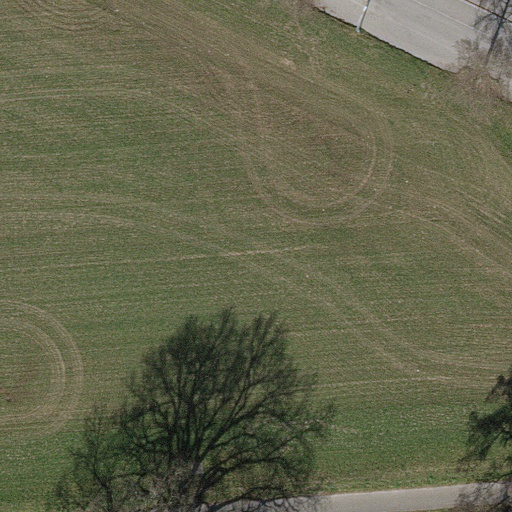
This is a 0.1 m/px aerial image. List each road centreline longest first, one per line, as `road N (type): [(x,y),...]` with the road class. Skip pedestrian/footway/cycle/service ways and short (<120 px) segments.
road 1 (track): [(511,492),(260,511)]
road 2 (residential): [(511,79),(350,0)]
